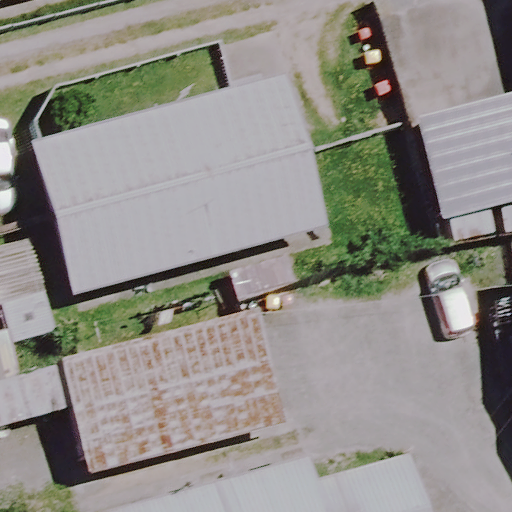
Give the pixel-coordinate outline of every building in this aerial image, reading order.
[(0,0),(0,14),(52,0),(0,0)] [(511,0),(506,0),(511,23),(511,106),(403,134),(428,237),(511,215),(511,0)] [(207,271),(219,316),(293,296),(281,251),(312,243),(270,92),(20,160),(61,311),(207,271)] [(15,254),(0,259),(0,340),(5,355),(46,339),(15,254)] [(511,281),(503,284),(511,319),(511,281)] [(0,436),(58,422),(74,486),(292,432),(263,317),(0,382),(0,436)] [(292,500),(279,453),(181,481),(187,503),(153,511),(404,511),(393,472),(292,500)]
